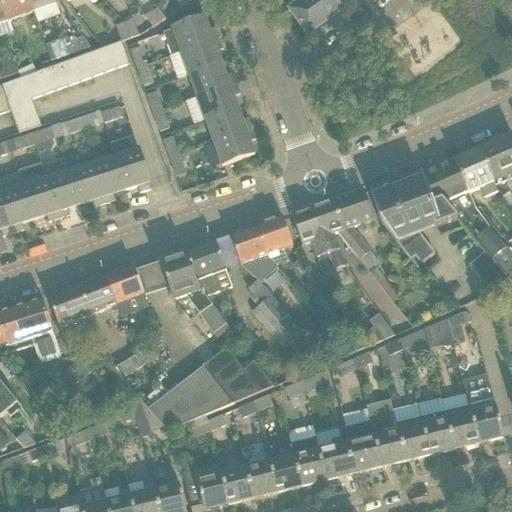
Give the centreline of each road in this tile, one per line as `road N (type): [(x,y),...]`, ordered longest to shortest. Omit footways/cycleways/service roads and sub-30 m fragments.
road 1 (tertiary): [(0,283),(310,181)]
road 2 (tertiary): [(310,181),(511,101)]
road 3 (residential): [(277,85),(395,0)]
road 4 (residential): [(511,475),(374,511)]
